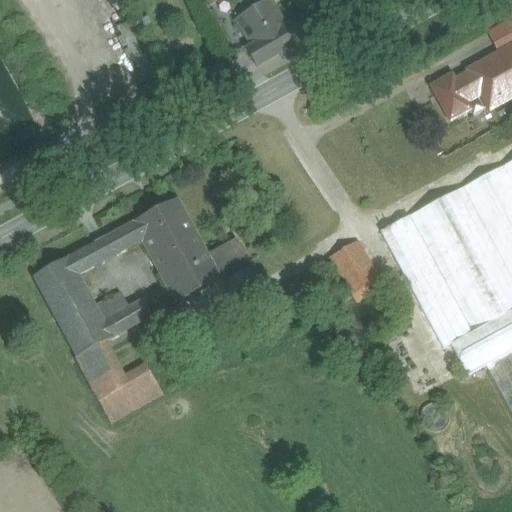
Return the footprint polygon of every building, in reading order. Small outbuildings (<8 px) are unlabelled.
[(267,0),(256,0),(234,13),(255,47),(285,29),(267,0)] [(255,47),(248,51),(258,67),(302,41),(292,24),(285,29),(255,47)] [(495,59),(511,50),(511,40),(505,27),(483,38),(495,59)] [(511,50),(495,59),(469,73),(470,74),(453,83),(465,105),(482,96),(489,110),(511,97),(511,50)] [(451,78),(431,89),(450,123),(469,112),(465,105),(453,83),(451,78)] [(167,89),(147,101),(153,112),(174,101),(167,89)] [(511,163),(409,219),(485,369),(511,417),(511,163)] [(173,202),(105,240),(115,259),(143,244),(152,262),(193,239),(173,202)] [(485,369),(409,219),(379,235),(442,352),(449,348),(467,379),(485,369)] [(193,239),(152,262),(167,289),(176,305),(217,283),(203,258),(193,239)] [(115,259),(105,240),(93,246),(103,265),(115,259)] [(234,241),(203,258),(217,283),(248,266),(234,241)] [(103,265),(93,246),(31,280),(75,360),(103,345),(137,326),(128,311),(102,325),(94,311),(77,279),(103,265)] [(356,247),(333,259),(356,302),(379,290),(356,247)] [(167,289),(140,304),(149,320),(176,305),(167,289)] [(94,311),(102,325),(128,311),(120,297),(94,311)] [(140,304),(128,311),(137,326),(149,320),(140,304)] [(103,345),(75,360),(98,403),(126,387),(103,345)] [(126,387),(98,403),(110,422),(165,392),(154,372),(126,387)]
